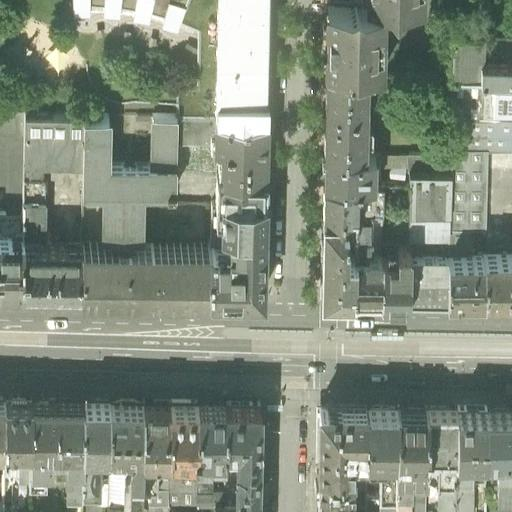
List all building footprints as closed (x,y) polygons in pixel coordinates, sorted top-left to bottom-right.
[(71,0),(72,5),(89,5),(88,0),(105,0),(105,5),(122,5),(122,1),(126,0),(126,4),(135,4),(135,13),(146,14),(149,7),(164,9),(165,18),(180,21),(181,17),(196,22),(209,0),(216,0),(217,0),(216,88),(215,111),(267,112),(267,88),(268,0),(71,0)] [(384,57),(385,6),(366,6),(361,6),(327,5),(326,33),(326,40),(325,69),(368,70),(384,71),(384,57)] [(456,30),(455,75),(511,77),(511,59),(481,58),(482,31),(456,30)] [(368,70),(325,69),(324,105),(323,150),(365,150),(368,70)] [(511,77),(455,75),(453,113),(500,115),(500,100),(511,100),(511,77)] [(0,133),(25,133),(26,106),(0,105),(0,133)] [(84,107),(26,106),(25,133),(25,155),(46,155),(83,156),(84,107)] [(84,241),(83,286),(209,288),(209,240),(133,239),(133,234),(145,234),(146,186),(178,186),(180,109),(152,108),(151,157),(112,156),(113,108),(84,107),(83,156),(82,184),(105,184),(104,228),(121,229),(120,237),(84,237),(84,241)] [(265,169),(266,139),(267,112),(215,111),(215,140),(220,139),(221,157),(225,158),(225,168),(265,169)] [(487,143),(511,143),(511,115),(500,115),(453,113),(452,142),(487,143)] [(487,143),(452,142),(450,167),(448,246),(483,246),(486,167),(487,143)] [(511,143),(487,143),(486,167),(511,167),(511,189),(511,228),(511,227),(511,143)] [(365,150),(323,150),(323,172),(322,179),(357,181),(375,181),(376,151),(365,150)] [(23,211),(23,233),(44,232),(51,232),(50,177),(46,177),(46,155),(25,155),(23,211)] [(409,169),(408,182),(409,246),(448,246),(450,167),(409,169)] [(211,198),(209,240),(209,288),(216,288),(234,289),(258,289),(262,289),(265,199),(265,169),(225,168),(218,168),(218,198),(211,198)] [(357,181),(322,179),(322,190),(321,292),(349,292),(356,292),(354,249),(346,249),(347,222),(355,222),(357,181)] [(354,249),(356,292),(358,292),(380,292),(384,292),(383,182),(375,181),(357,181),(355,222),(354,249)] [(383,182),(384,292),(405,292),(409,292),(409,246),(408,182),(383,182)] [(0,284),(23,285),(23,233),(23,211),(0,210),(0,284)] [(44,232),(23,233),(23,285),(83,286),(84,241),(44,241),(44,232)] [(409,246),(409,292),(413,292),(443,294),(447,294),(448,246),(409,246)] [(483,246),(448,246),(447,294),(478,294),(483,295),(483,246)] [(511,246),(483,246),(483,295),(502,295),(511,295),(511,246)] [(22,395),(6,395),(5,442),(5,453),(13,453),(21,453),(21,476),(21,480),(30,480),(30,396),(22,395)] [(38,396),(30,396),(30,480),(30,488),(48,488),(47,453),(43,453),(43,444),(56,444),(56,396),(38,396)] [(85,396),(56,396),(56,444),(66,443),(67,488),(71,488),(70,504),(83,503),(84,488),(85,396)] [(92,397),(85,396),(84,488),(100,488),(101,454),(94,454),(94,445),(110,445),(111,397),(92,397)] [(136,397),(111,397),(110,445),(132,444),(132,465),(127,465),(128,497),(143,497),(143,485),(143,398),(136,397)] [(157,398),(143,398),(143,485),(157,484),(157,450),(170,451),(170,398),(157,398)] [(199,399),(170,398),(170,451),(182,451),(184,465),(198,464),(199,399)] [(206,399),(199,399),(198,464),(198,484),(214,484),(214,449),(226,449),(226,440),(227,399),(206,399)] [(252,400),(227,399),(226,440),(239,440),(238,498),(259,497),(260,423),(260,400),(252,400)] [(366,403),(318,402),(317,456),(317,466),(336,466),(335,470),(364,471),(365,448),(366,403)] [(389,403),(366,403),(365,448),(383,449),(383,455),(379,455),(378,456),(377,490),(364,490),(363,511),(393,511),(396,403),(389,403)] [(404,404),(396,403),(393,511),(410,511),(411,511),(412,468),(424,468),(425,450),(426,404),(404,404)] [(453,511),(456,405),(426,404),(425,450),(443,450),(443,456),(440,456),(437,458),(436,511),(453,511)] [(486,405),(456,405),(453,511),(471,511),(472,458),(471,456),(467,456),(467,451),(485,451),(486,405)] [(511,405),(486,405),(485,451),(485,453),(489,453),(489,451),(503,452),(503,457),(500,457),(498,459),(497,494),(511,494),(511,405)] [(226,440),(226,449),(225,498),(238,498),(239,440),(226,440)] [(169,511),(170,498),(170,451),(157,450),(157,484),(143,485),(143,497),(128,497),(127,465),(132,465),(132,444),(110,445),(108,511),(169,511)] [(182,451),(170,451),(170,498),(198,498),(198,484),(198,464),(184,465),(182,451)] [(21,453),(13,453),(13,476),(21,476),(21,453)] [(336,466),(317,466),(316,498),(315,511),(363,511),(364,490),(364,471),(335,470),(336,466)] [(258,511),(259,497),(238,498),(225,498),(216,498),(216,511),(258,511)]
